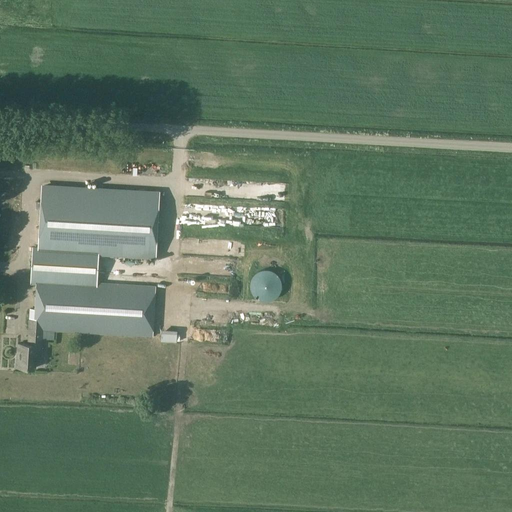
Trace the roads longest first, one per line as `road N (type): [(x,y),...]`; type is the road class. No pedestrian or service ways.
road 1 (unclassified): [(511,148),(0,120)]
road 2 (unknown): [(0,265),(23,270),(35,178),(178,186)]
road 3 (track): [(169,511),(187,323),(170,267)]
